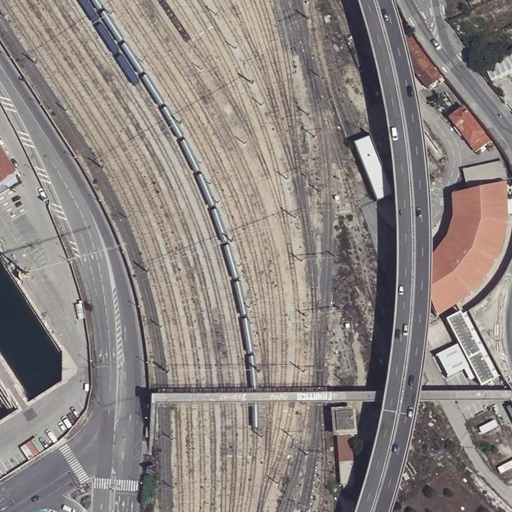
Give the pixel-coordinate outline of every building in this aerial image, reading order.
[(395,1),(394,0),(392,0),(373,15),(429,92),(446,79),(443,76),(428,56),(409,28),(395,1)] [(511,37),(488,48),(499,67),(511,62),(511,37)] [(489,142),(463,107),(449,117),(475,152),(489,142)] [(368,134),(367,134),(368,137),(352,143),(375,202),(391,196),(392,199),(393,199),(368,134)] [(0,185),(16,175),(0,149),(0,185)] [(500,161),(460,171),(464,189),(504,179),(500,161)] [(456,195),(458,219),(451,241),(439,259),(417,273),(419,278),(416,279),(418,285),(421,284),(434,316),(470,294),(493,263),(506,223),(503,182),(456,195)] [(435,255),(414,268),(417,273),(439,259),(451,241),(458,219),(456,195),(456,194),(451,195),(453,218),(446,239),(435,255)] [(11,224),(20,239),(33,231),(23,216),(11,224)] [(0,355),(2,359),(43,332),(0,264),(0,355)] [(493,379),(458,313),(444,320),(457,345),(468,367),(474,378),(479,387),(493,379)] [(468,367),(457,345),(433,358),(433,359),(435,358),(446,378),(444,379),(444,380),(462,370),(468,367)] [(0,368),(0,376),(18,410),(31,402),(18,378),(20,377),(12,362),(0,368)] [(474,378),(468,367),(462,370),(468,381),(474,378)] [(334,413),(335,432),(349,431),(354,430),(353,412),(334,413)] [(494,421),(479,429),(482,435),(497,427),(494,421)] [(335,432),(339,485),(353,484),(349,431),(335,432)] [(511,461),(502,466),(505,472),(511,468),(511,461)] [(399,489),(404,487),(395,471),(391,473),(399,489)]
